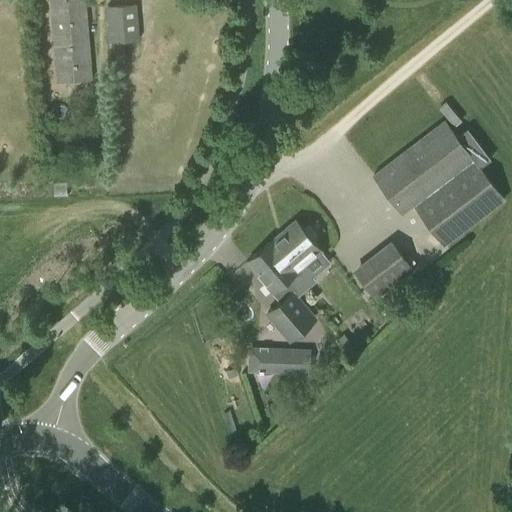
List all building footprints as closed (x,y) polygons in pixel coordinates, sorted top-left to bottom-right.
[(49,0),(57,82),(93,79),(86,0),(49,0)] [(109,41),(139,39),(136,3),(106,6),(109,41)] [(443,244),(503,199),(444,120),(372,174),(401,212),(413,203),(443,244)] [(272,239),(297,269),(315,254),(316,254),(320,251),(315,245),(315,243),(313,241),(317,235),(308,225),(302,228),(295,220),(272,239)] [(297,269),(272,239),(247,260),(281,300),(265,313),(289,341),(317,317),(298,295),(302,291),(293,281),(301,274),(297,269)] [(375,297),(413,269),(391,240),(353,268),(375,297)] [(249,370),(275,364),(269,340),(244,346),(249,370)] [(309,374),(310,348),(276,347),(275,372),(309,374)]
